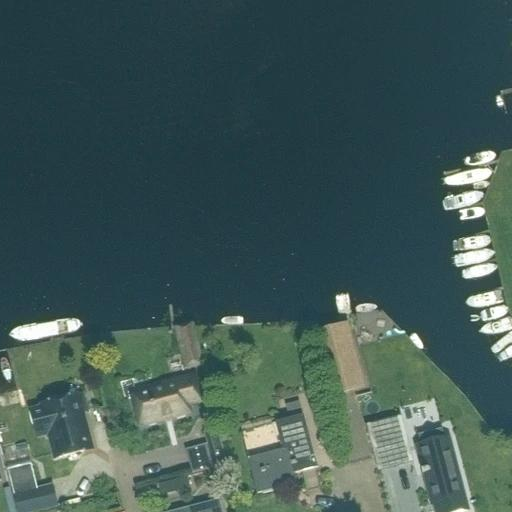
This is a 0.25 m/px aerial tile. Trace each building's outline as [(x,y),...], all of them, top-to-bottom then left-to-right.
[(333,399),(361,392),(344,328),(316,335),(333,399)] [(190,334),(177,335),(178,375),(191,375),(190,334)] [(164,391),(132,400),(140,428),(190,415),(188,407),(202,404),(195,378),(162,386),(164,391)] [(41,409),(30,412),(35,431),(46,429),(54,461),(92,451),(83,415),(86,414),(82,396),(59,402),(54,400),(46,402),(44,406),(40,407),(41,409)] [(305,419),(304,419),(299,403),(285,407),(289,423),(276,426),(283,453),(250,461),(259,496),(287,489),(284,479),(318,471),(305,419)] [(373,453),(389,448),(395,469),(413,464),(401,418),(366,427),(373,453)] [(191,475),(226,466),(217,430),(203,433),(207,446),(184,451),(191,475)] [(444,443),(441,431),(418,437),(421,449),(417,450),(432,507),(445,504),(447,511),(467,511),(449,442),(444,443)] [(246,453),(268,448),(265,436),(243,441),(246,453)] [(31,466),(8,471),(17,511),(38,511),(58,508),(53,488),(37,492),(31,466)] [(158,484),(162,499),(186,492),(182,478),(158,484)] [(0,493),(0,511),(10,511),(4,492),(0,493)] [(222,511),(220,502),(181,511),(222,511)]
